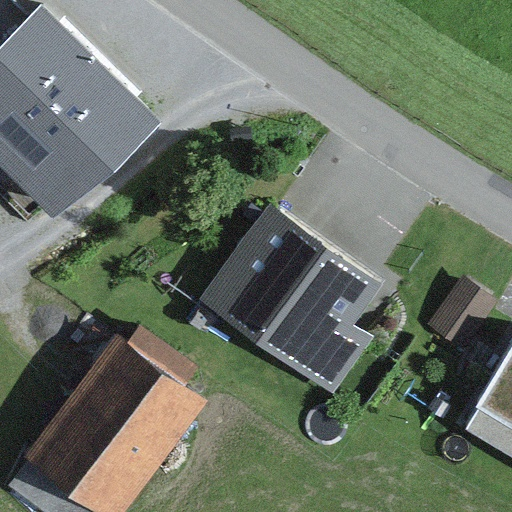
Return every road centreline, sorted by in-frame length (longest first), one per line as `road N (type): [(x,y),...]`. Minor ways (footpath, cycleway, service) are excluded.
road 1 (unclassified): [(511,211),(179,0)]
road 2 (track): [(0,276),(285,74)]
